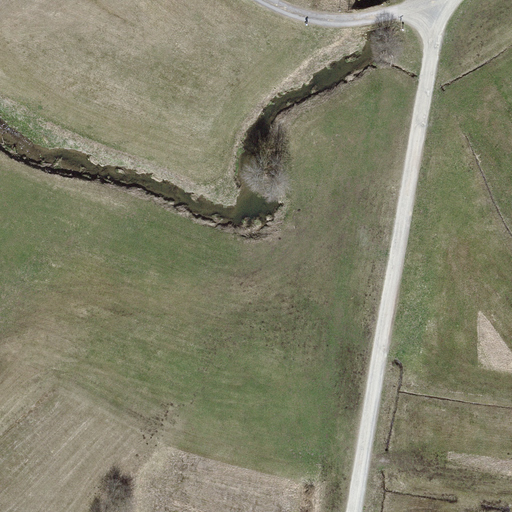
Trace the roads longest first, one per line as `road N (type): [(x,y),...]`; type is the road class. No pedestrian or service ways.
road 1 (track): [(352,511),(440,50),(426,9)]
road 2 (track): [(269,0),(332,24),(426,9)]
